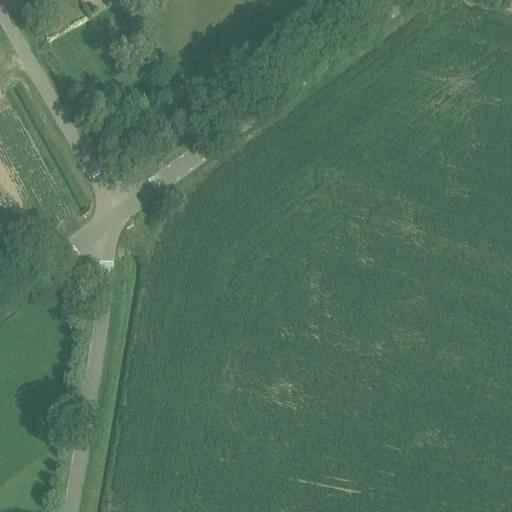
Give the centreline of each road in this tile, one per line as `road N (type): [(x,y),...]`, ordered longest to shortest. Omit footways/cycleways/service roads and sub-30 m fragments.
road 1 (tertiary): [(116,215),(401,0)]
road 2 (unclassified): [(69,511),(103,302),(100,226)]
road 3 (unclassified): [(116,215),(0,8)]
road 4 (tertiary): [(0,305),(100,226)]
